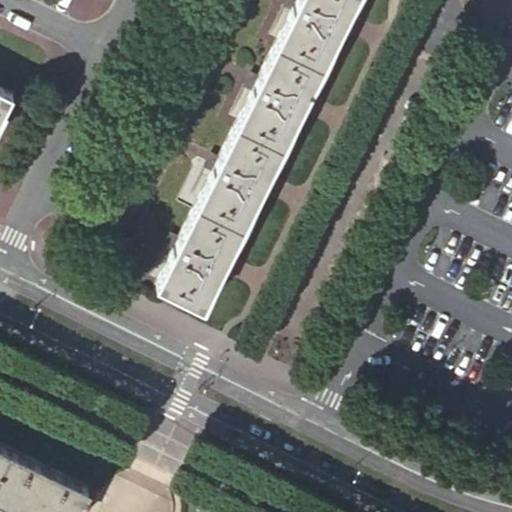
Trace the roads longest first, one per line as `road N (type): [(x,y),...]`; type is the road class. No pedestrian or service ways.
road 1 (tertiary): [(0,311),(410,511)]
road 2 (tertiary): [(315,419),(5,268)]
road 3 (residential): [(511,68),(490,73),(353,344)]
road 4 (residential): [(5,268),(109,51)]
road 5 (tertiary): [(511,505),(464,493),(315,419)]
road 6 (residential): [(353,344),(502,416),(511,397)]
